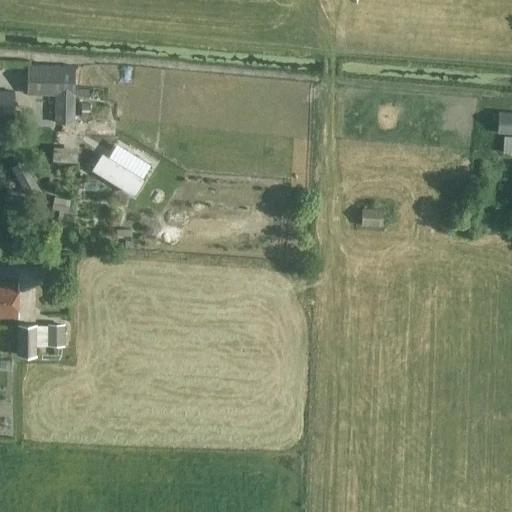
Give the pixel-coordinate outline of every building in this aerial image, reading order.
[(27,65),(26,94),(54,95),(53,123),(72,124),(73,66),(27,65)] [(0,118),(13,119),(13,91),(0,90),(0,118)] [(511,113),(497,113),(496,133),(511,134),(511,113)] [(511,136),(503,136),(503,152),(511,152),(511,136)] [(56,171),(83,163),(75,137),(48,144),(56,171)] [(101,153),(92,169),(134,195),(144,179),(101,153)] [(361,225),(381,225),(381,208),(361,208),(361,225)] [(473,214),(473,230),(490,230),(491,215),(473,214)] [(0,283),(0,317),(18,318),(18,283),(0,283)] [(63,325),(17,325),(17,355),(35,355),(35,345),(63,345),(63,325)]
